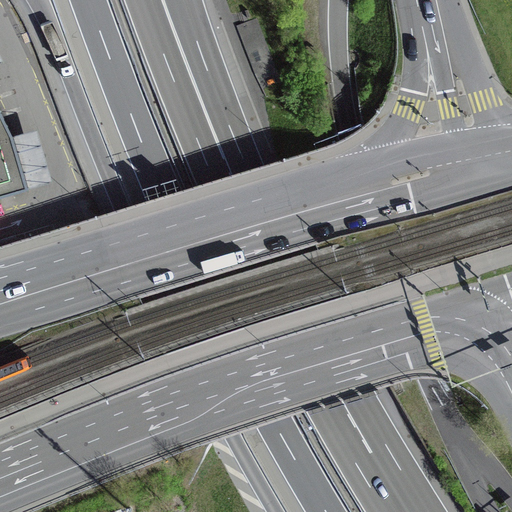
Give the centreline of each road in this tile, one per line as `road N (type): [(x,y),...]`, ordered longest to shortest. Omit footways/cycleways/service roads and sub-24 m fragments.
road 1 (motorway): [(88,0),(164,197),(326,511)]
road 2 (motorway): [(37,0),(125,219),(273,511)]
road 3 (motorway): [(338,0),(352,135),(430,381),(511,495)]
road 4 (tertiary): [(490,317),(187,406),(0,479)]
road 5 (primary): [(370,184),(0,294)]
road 6 (motorway): [(395,511),(220,176)]
road 7 (motorway): [(220,176),(148,0)]
road 8 (motorway): [(220,176),(182,0)]
road 9 (motorway): [(509,156),(447,0)]
road 10 (motorway): [(427,49),(411,110),(370,184)]
road 11 (motorway): [(427,49),(464,166)]
